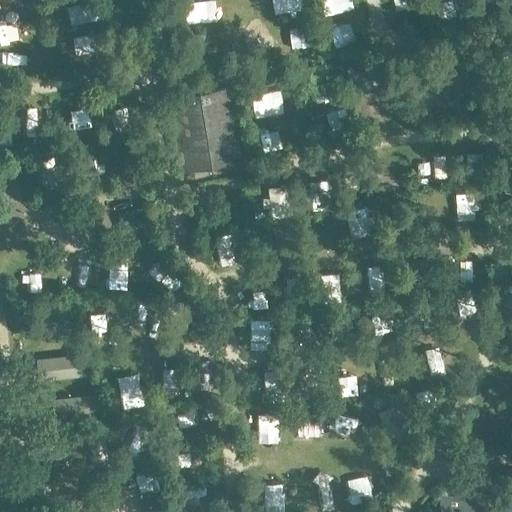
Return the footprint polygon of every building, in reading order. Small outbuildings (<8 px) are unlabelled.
[(196,22),(209,20),(205,0),(202,0),(192,2),(196,22)] [(288,3),(293,29),(305,27),(300,1),(288,3)] [(347,17),(340,1),(328,6),(335,22),(347,17)] [(230,88),(171,98),(179,151),(239,141),(230,88)] [(214,181),(235,181),(235,160),(215,160),(214,181)] [(5,200),(20,199),(20,179),(5,179),(5,200)] [(459,197),(459,211),(482,210),(482,196),(459,197)] [(310,250),(329,250),(329,223),(309,224),(310,250)] [(84,265),(65,266),(66,297),(85,296),(84,265)] [(128,308),(132,328),(148,326),(145,305),(128,308)] [(86,309),(87,330),(100,330),(100,308),(86,309)] [(29,325),(31,339),(57,335),(55,321),(29,325)] [(246,325),(252,346),(265,343),(260,321),(246,325)] [(83,383),(84,367),(39,366),(38,382),(83,383)] [(353,416),(332,420),(336,443),(357,439),(353,416)] [(295,448),(315,448),(316,425),(295,425),(295,448)] [(54,457),(69,459),(71,441),(55,440),(54,457)] [(156,473),(136,476),(142,502),(161,499),(156,473)] [(441,510),(461,510),(460,511),(487,511),(488,491),(468,490),(468,499),(441,498),(441,510)]
